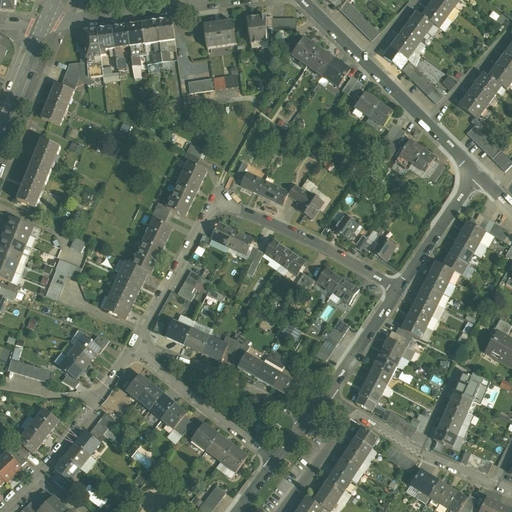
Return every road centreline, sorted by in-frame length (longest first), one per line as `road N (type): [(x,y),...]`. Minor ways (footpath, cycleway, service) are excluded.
road 1 (residential): [(397,290),(222,200),(133,346)]
road 2 (residential): [(303,0),(477,173)]
road 3 (residential): [(133,346),(0,511)]
road 4 (residential): [(304,423),(224,376),(133,346)]
road 5 (residential): [(274,462),(133,346)]
road 6 (residential): [(511,492),(357,415)]
road 7 (residential): [(208,0),(45,26)]
road 8 (residential): [(477,173),(397,290)]
road 9 (residential): [(397,290),(326,394)]
road 10 (residential): [(283,511),(357,415)]
